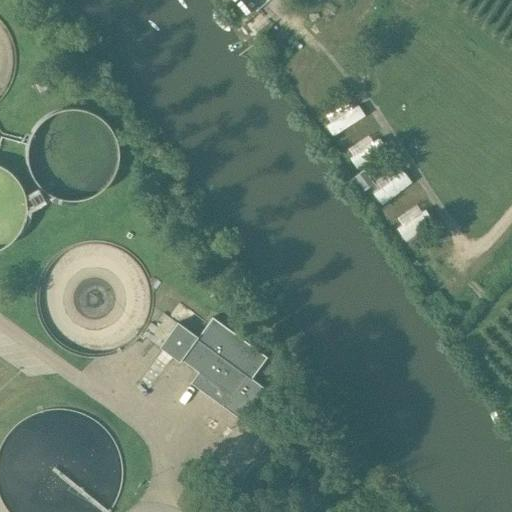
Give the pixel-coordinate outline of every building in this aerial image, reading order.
[(340,0),(333,8),(360,34),(368,25),(385,41),(420,4),(415,0),(340,0)] [(332,137),(365,116),(358,105),(325,126),(332,137)] [(356,169),(386,151),(379,138),(348,157),(356,169)] [(358,194),(373,183),(363,170),(348,181),(358,194)] [(381,206),(411,183),(402,171),(371,193),(381,206)] [(405,242),(433,222),(424,209),(396,228),(405,242)] [(159,348),(173,358),(179,362),(181,360),(198,372),(191,383),(240,419),(263,388),(250,378),(259,366),(266,357),(225,326),(212,316),(197,337),(178,323),(159,348)]
